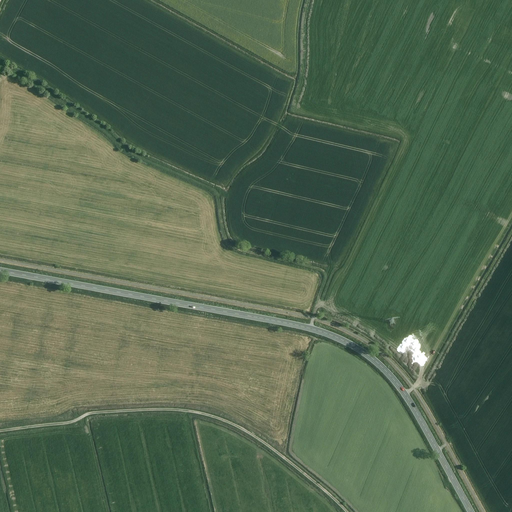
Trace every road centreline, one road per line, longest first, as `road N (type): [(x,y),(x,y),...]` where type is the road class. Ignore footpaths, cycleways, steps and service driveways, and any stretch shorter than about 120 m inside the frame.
road 1 (secondary): [(0,270),(339,338),(397,384),(471,511)]
road 2 (track): [(346,511),(256,437),(195,412),(92,412),(0,430)]
